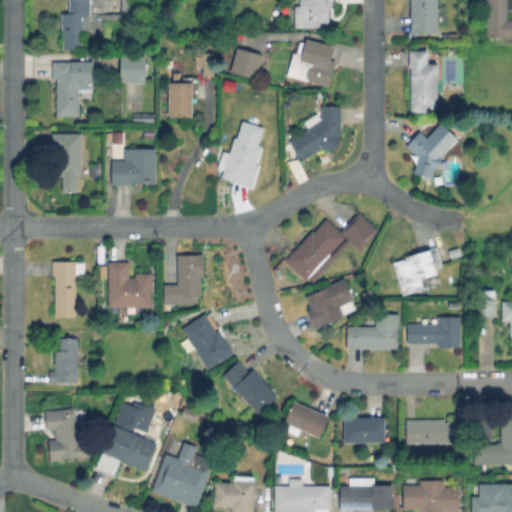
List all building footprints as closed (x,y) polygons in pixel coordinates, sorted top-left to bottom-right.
[(88,0),(88,14),(88,33),(81,33),(81,47),(62,48),(62,30),(61,30),(61,13),(68,13),(68,0),(88,0)] [(329,10),(329,26),(294,27),(293,6),(298,5),(298,0),(330,0),(330,10),(329,10)] [(439,0),(439,8),(446,7),(447,24),(439,24),(439,35),(413,34),(412,0),(439,0)] [(511,19),(511,36),(485,36),(485,0),(505,0),(506,19),(511,19)] [(457,41),(448,42),(447,34),(456,33),(457,41)] [(306,39),(333,46),(330,60),(335,62),(329,86),(294,77),(299,58),(295,55),(299,40),(305,42),(306,39)] [(263,55),(262,61),(260,61),(255,78),(230,71),(237,47),(263,55)] [(436,63),(437,106),(426,106),(427,112),(410,112),(409,66),(408,66),(408,50),(426,50),(426,63),(436,63)] [(216,78),(205,78),(204,69),(197,69),(197,54),(216,54),(216,78)] [(145,55),(144,82),(120,81),(120,55),(145,55)] [(91,86),(91,92),(78,92),(78,115),(55,115),(55,79),(52,79),(52,62),(91,61),(91,86)] [(194,79),(194,91),(192,91),(191,117),(167,116),(168,82),(183,82),(183,78),(194,79)] [(341,106),(341,135),(339,139),(340,139),(335,150),(333,150),(332,153),(321,148),(302,161),(288,140),(307,127),(303,122),(317,113),(320,118),(320,106),(341,106)] [(153,113),(152,123),(132,122),(132,113),(153,113)] [(262,127),(257,143),(261,145),(255,164),(257,164),(250,186),(221,177),(222,169),(217,167),(222,150),(228,152),(234,136),(236,137),(241,120),(262,127)] [(439,122),(457,137),(439,156),(440,157),(437,168),(434,167),(429,181),(425,180),(426,175),(413,172),(417,155),(406,145),(419,131),(425,137),(439,122)] [(153,128),(153,137),(143,137),(143,128),(153,128)] [(124,131),(124,147),(109,147),(109,131),(124,131)] [(91,159),(91,177),(81,177),(80,176),(76,176),(76,191),(61,191),(61,176),(55,176),(55,149),(51,149),(51,133),(80,132),(80,148),(87,148),(87,159),(91,159)] [(154,148),(154,183),(110,183),(110,160),(123,160),(123,148),(154,148)] [(358,211),(377,230),(359,250),(350,242),(312,281),(308,277),(306,280),(284,259),(325,217),(339,231),(358,211)] [(452,259),(449,259),(447,250),(458,247),(461,256),(452,259)] [(423,288),(402,295),(392,262),(406,258),(406,256),(429,249),(436,274),(420,278),(423,288)] [(202,253),(202,276),(200,276),(200,297),(193,297),(193,304),(162,303),(163,283),(176,283),(177,254),(197,254),(197,253),(202,253)] [(84,261),(84,276),(75,276),(74,316),(54,316),(54,276),(51,276),(51,261),(84,261)] [(153,275),(153,306),(110,306),(110,263),(129,263),(129,275),(153,275)] [(342,316),(315,329),(306,310),(311,309),(305,296),(343,278),(353,299),(349,301),(350,303),(339,308),(342,316)] [(376,299),(367,304),(362,296),(371,290),(376,299)] [(493,297),(493,316),(477,316),(477,297),(493,297)] [(511,301),(511,335),(509,335),(509,320),(501,320),(501,301),(511,301)] [(398,313),(397,348),(346,347),(346,326),(375,327),(375,312),(398,313)] [(204,314),(215,332),(218,330),(233,353),(207,369),(181,329),(204,314)] [(458,316),(458,347),(437,347),(437,343),(406,343),(407,323),(437,323),(437,316),(458,316)] [(77,337),(76,382),(74,382),(73,385),(69,385),(69,382),(57,382),(57,383),(48,383),(48,371),(54,371),(54,350),(58,350),(58,337),(77,337)] [(237,361),(248,373),(251,370),(276,396),(257,413),(222,375),(237,361)] [(181,396),(176,403),(171,400),(177,392),(181,396)] [(328,416),(318,438),(300,429),(297,437),(281,430),(284,423),(293,401),(328,416)] [(196,410),(192,420),(180,416),(184,406),(196,410)] [(73,408),(78,443),(85,442),(87,455),(49,460),(46,440),(54,439),(53,429),(46,430),(44,412),(73,408)] [(156,443),(144,472),(119,461),(113,475),(95,467),(117,416),(137,424),(133,433),(156,443)] [(511,416),(511,463),(473,464),(473,444),(499,443),(499,416),(511,416)] [(384,418),(384,442),(343,442),(343,418),(384,418)] [(459,422),(459,442),(405,443),(405,420),(444,419),(444,423),(459,422)] [(194,453),(209,459),(205,468),(209,470),(194,507),(151,490),(165,453),(177,458),(183,442),(196,447),(194,453)] [(253,476),(253,480),(254,480),(253,511),(231,511),(231,506),(213,506),(214,482),(231,483),(232,480),(233,480),(233,475),(253,476)] [(302,478),(301,485),(329,485),(329,508),(314,508),(314,511),(274,511),(274,485),(278,485),(278,478),(302,478)] [(443,480),(443,487),(457,487),(457,511),(419,511),(419,509),(402,509),(402,484),(418,484),(418,480),(443,480)] [(511,481),(511,511),(471,511),(471,496),(478,496),(478,482),(511,481)] [(391,484),(392,508),(374,508),(374,510),(339,511),(338,485),(391,484)]
